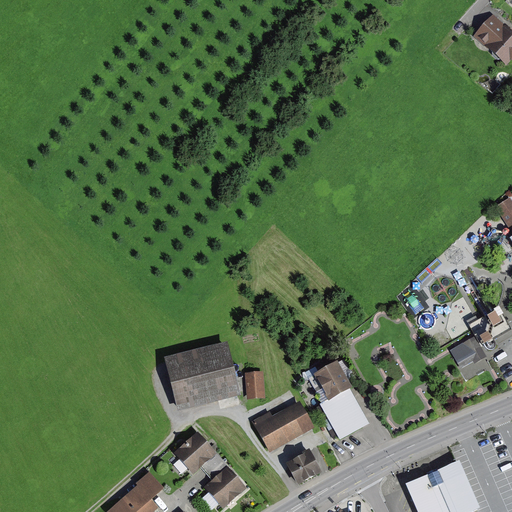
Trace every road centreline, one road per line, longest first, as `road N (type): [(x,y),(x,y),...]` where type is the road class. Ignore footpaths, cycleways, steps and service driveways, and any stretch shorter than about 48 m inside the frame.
road 1 (track): [(92,511),(185,425),(225,412),(246,425),(304,503)]
road 2 (secondary): [(511,405),(361,470)]
